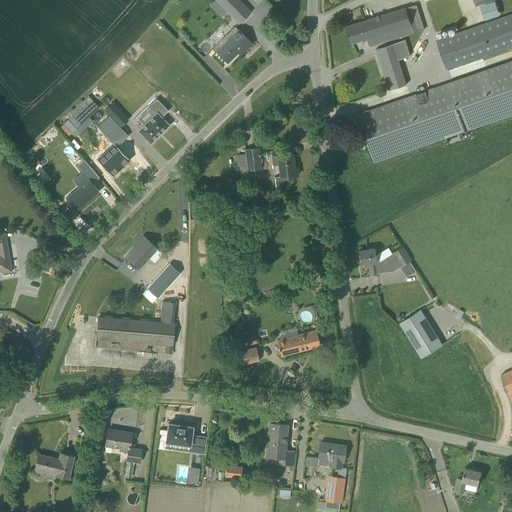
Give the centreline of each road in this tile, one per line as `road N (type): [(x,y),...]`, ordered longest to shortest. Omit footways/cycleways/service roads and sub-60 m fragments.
road 1 (unclassified): [(43,340),(82,266),(115,228),(274,76),(317,58)]
road 2 (unclassified): [(359,416),(317,58)]
road 3 (unclassified): [(359,416),(161,390),(17,411)]
road 4 (unclassified): [(511,446),(359,416)]
